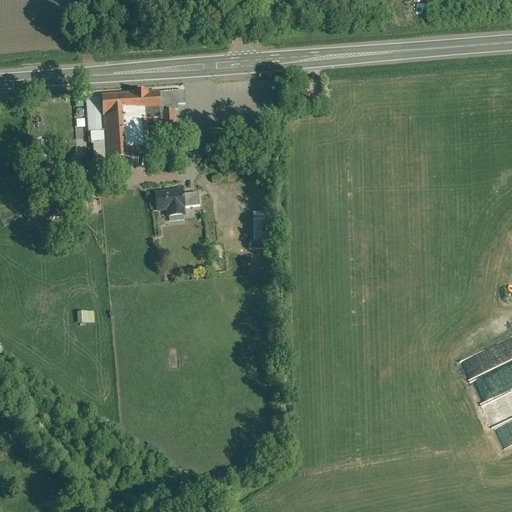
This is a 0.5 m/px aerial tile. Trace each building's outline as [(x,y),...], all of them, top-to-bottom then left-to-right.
[(148,94),(134,95),(102,97),(104,118),(99,118),(97,121),(98,133),(91,133),(92,145),(95,145),(95,160),(92,164),(92,169),(96,172),(101,172),(105,168),(134,166),(134,154),(148,153),(146,125),(161,124),(160,108),(162,108),(163,112),(175,111),(178,111),(178,105),(186,105),(185,91),(148,94)] [(311,94),(299,95),(300,107),(312,106),(311,94)] [(73,99),(40,102),(43,136),(52,135),(53,149),(77,147),(76,140),(85,139),(84,133),(76,134),(73,99)] [(175,111),(163,112),(167,163),(179,163),(175,111)] [(253,243),(270,242),(269,184),(245,184),(246,206),(252,206),(253,243)] [(86,191),(74,192),(76,216),(88,215),(86,191)] [(182,192),(156,195),(158,211),(174,210),(175,216),(184,215),(183,208),(184,208),(183,195),(182,192)] [(199,193),(183,195),(184,208),(200,206),(199,193)] [(60,197),(43,198),(43,207),(49,206),(50,218),(53,218),(53,219),(55,219),(55,218),(63,217),(62,205),(61,205),(60,197)] [(95,324),(94,312),(78,313),(78,325),(95,324)]
